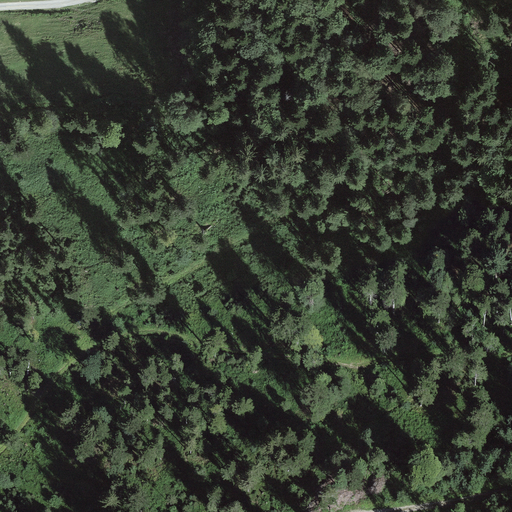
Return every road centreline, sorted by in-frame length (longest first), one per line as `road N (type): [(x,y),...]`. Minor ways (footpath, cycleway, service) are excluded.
road 1 (track): [(0,449),(78,356),(138,333),(355,363),(511,352)]
road 2 (track): [(511,491),(392,511)]
